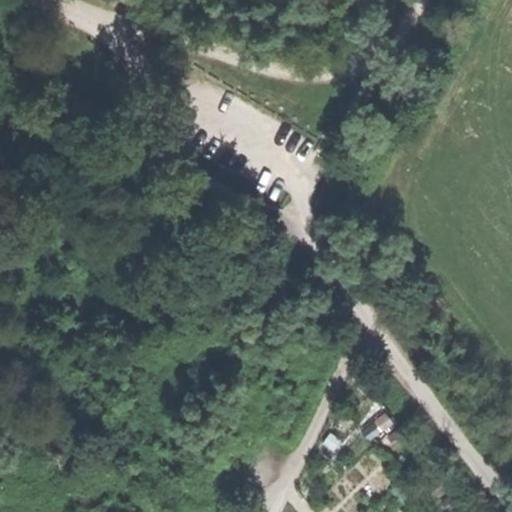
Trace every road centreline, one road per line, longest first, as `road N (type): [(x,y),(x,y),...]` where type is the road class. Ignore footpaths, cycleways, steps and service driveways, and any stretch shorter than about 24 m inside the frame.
road 1 (track): [(0,57),(295,219)]
road 2 (track): [(274,511),(356,340),(375,328)]
